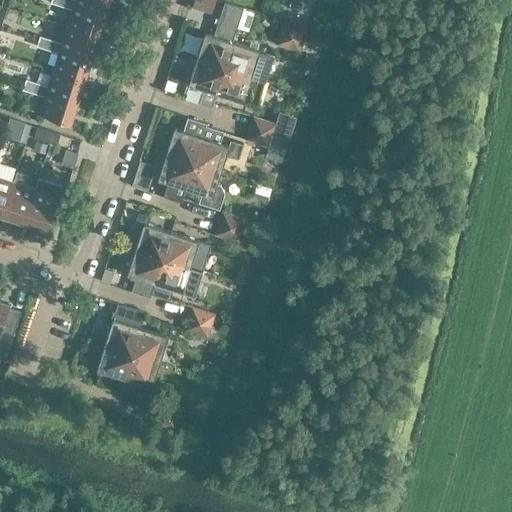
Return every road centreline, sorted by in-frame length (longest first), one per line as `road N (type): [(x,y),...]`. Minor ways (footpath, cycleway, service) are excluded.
road 1 (track): [(506,0),(393,511)]
road 2 (residential): [(163,0),(74,283)]
